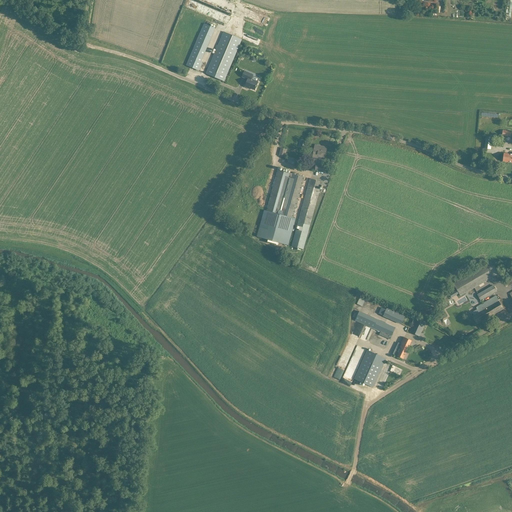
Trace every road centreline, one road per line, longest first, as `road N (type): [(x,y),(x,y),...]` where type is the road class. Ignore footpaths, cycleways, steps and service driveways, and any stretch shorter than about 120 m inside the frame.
road 1 (unclassified): [(511,176),(377,132),(286,119),(159,68)]
road 2 (unclassified): [(354,469),(363,399),(511,314)]
